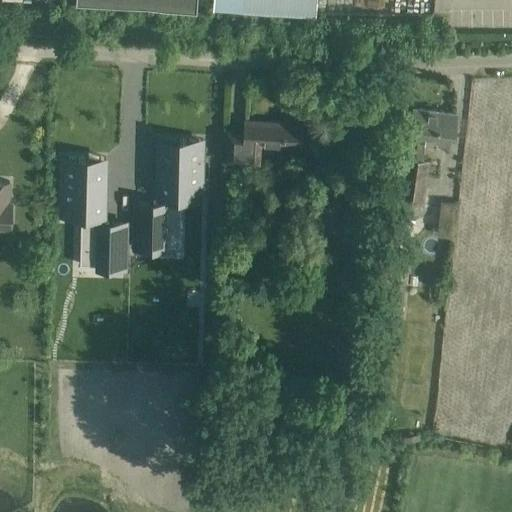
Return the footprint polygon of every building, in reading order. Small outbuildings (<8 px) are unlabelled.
[(75,0),(75,1),(196,9),(196,0),(75,0)] [(213,0),(213,7),(239,9),(315,14),(316,0),(213,0)] [(450,136),(453,137),(456,113),(413,107),(410,133),(402,132),(393,218),(406,220),(407,216),(419,218),(420,206),(423,206),(429,161),(422,160),(424,145),(449,148),(450,136)] [(299,146),(299,144),(301,124),(246,121),(245,132),(228,131),(226,160),(244,161),(245,143),(299,146)] [(136,203),(136,248),(163,248),(163,246),(181,246),(181,199),(181,183),(198,183),(198,139),(177,139),(177,145),(163,145),(162,198),(162,199),(162,203),(159,203),(136,203)] [(66,157),(65,201),(81,201),(81,217),(80,264),(98,264),(98,267),(125,267),(126,222),(100,222),(100,217),(101,164),(87,163),(87,158),(66,157)] [(0,227),(11,228),(11,221),(11,201),(9,201),(9,181),(0,180),(0,227)] [(440,201),(437,235),(452,237),(456,203),(440,201)] [(253,225),(237,224),(236,242),(252,243),(253,225)] [(392,260),(399,260),(401,260),(403,230),(403,229),(395,228),(392,260)] [(392,269),(388,312),(402,314),(406,270),(392,269)]
